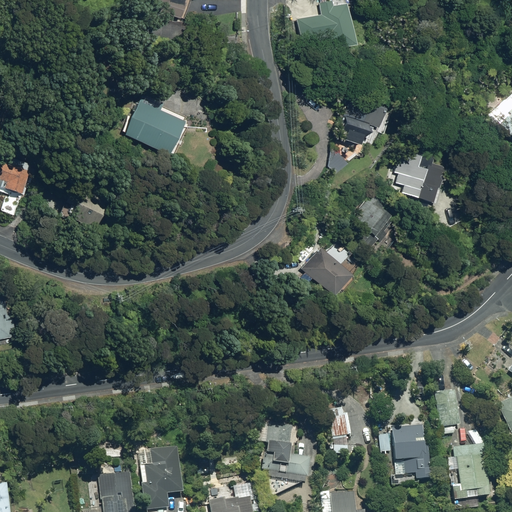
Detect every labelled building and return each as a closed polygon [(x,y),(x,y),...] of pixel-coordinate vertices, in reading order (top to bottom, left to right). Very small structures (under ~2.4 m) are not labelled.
[(141,0),(140,6),(177,19),(182,3),(181,3),(181,0),(141,0)] [(331,7),(330,2),(317,4),(319,17),(295,20),(298,42),(327,38),(329,51),(350,47),(343,5),(331,7)] [(177,21),(140,18),(138,42),(176,45),(177,21)] [(511,147),(511,93),(486,111),(511,147)] [(119,136),(165,157),(183,118),(157,106),(158,105),(138,95),(119,136)] [(344,100),(338,117),(341,118),(337,131),(342,133),(339,141),(354,147),(357,139),(359,140),(364,126),(373,129),(379,112),(344,100)] [(325,169),(331,175),(344,164),(328,144),(325,169)] [(396,194),(427,205),(428,204),(432,205),(436,194),(431,192),(432,190),(435,190),(442,169),(415,160),(415,158),(399,152),(391,174),(395,176),(393,180),(397,181),(396,186),(399,187),(396,194)] [(0,162),(0,184),(0,189),(15,196),(25,172),(0,162)] [(62,219),(93,233),(105,207),(64,189),(57,203),(67,207),(62,219)] [(353,238),(367,249),(374,239),(377,242),(383,234),(380,232),(390,219),(378,210),(385,201),(372,191),(349,220),(360,228),(353,238)] [(308,240),(319,241),(320,232),(308,231),(308,240)] [(392,257),(409,272),(417,263),(400,248),(392,257)] [(307,280),(325,299),(346,279),(318,251),(298,270),(299,271),(293,276),(302,285),(307,280)] [(0,340),(8,339),(6,329),(11,328),(8,317),(4,318),(0,297),(0,340)] [(441,429),(442,437),(453,436),(452,429),(459,428),(454,392),(433,395),(438,430),(441,429)] [(503,438),(511,455),(511,454),(511,401),(511,399),(498,405),(500,410),(498,411),(509,436),(503,438)] [(327,414),(331,440),(350,438),(347,411),(327,414)] [(265,482),(302,487),(302,481),(304,482),(307,462),(290,459),(292,450),(287,449),(290,429),(258,425),(255,445),(265,446),(263,456),(261,456),(259,474),(266,475),(265,482)] [(388,479),(389,489),(405,487),(405,486),(415,485),(415,483),(429,481),(427,451),(423,452),(421,428),(389,431),(394,478),(388,479)] [(379,454),(389,454),(388,433),(377,433),(379,454)] [(482,434),(483,449),(491,449),(490,433),(482,434)] [(100,445),(100,456),(119,455),(119,444),(100,445)] [(332,445),(332,456),(347,457),(347,446),(332,445)] [(449,490),(450,504),(486,500),(482,447),(451,450),(452,460),(455,460),(457,489),(449,490)] [(166,511),(165,497),(180,495),(176,449),(149,451),(151,467),(143,467),(145,486),(140,486),(142,511),(166,511)] [(132,511),(129,474),(96,477),(99,510),(84,511),(132,511)] [(206,503),(207,511),(250,511),(248,500),(252,500),(250,489),(233,492),(235,500),(221,503),(221,500),(206,503)] [(190,493),(181,493),(182,511),(191,511),(190,493)] [(354,511),(353,496),(328,498),(328,511),(354,511)]
